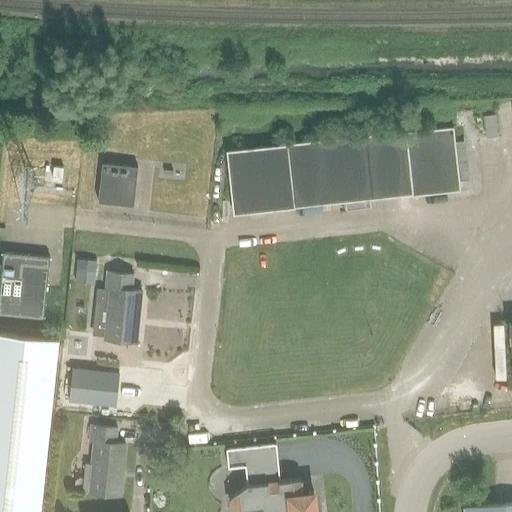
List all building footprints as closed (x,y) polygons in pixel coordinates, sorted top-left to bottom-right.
[(486,137),(497,136),(495,115),(484,116),(486,137)] [(366,136),(373,199),(461,189),(454,126),(366,136)] [(326,204),(373,199),(366,136),(319,141),(326,204)] [(294,207),(326,204),(319,141),(287,144),(294,207)] [(287,144),(227,150),(234,213),(294,207),(287,144)] [(134,205),(138,166),(103,162),(99,201),(134,205)] [(53,167),(52,178),(62,179),(63,167),(53,167)] [(0,314),(43,318),(49,257),(3,253),(0,285),(0,314)] [(78,260),(76,283),(94,284),(96,261),(78,260)] [(133,273),(107,270),(106,287),(112,288),(107,339),(136,342),(141,289),(132,288),(133,273)] [(0,511),(39,511),(57,342),(0,336),(0,511)] [(147,389),(151,366),(131,363),(127,386),(147,389)] [(73,369),(70,403),(115,407),(119,373),(73,369)] [(151,391),(172,392),(173,376),(152,376),(151,391)] [(83,491),(89,492),(120,496),(126,443),(116,442),(118,427),(93,424),(91,440),(95,440),(92,464),(86,463),(83,491)] [(280,481),(276,443),(227,449),(229,467),(245,466),(247,484),(231,496),(232,511),(234,511),(315,511),(314,492),(307,493),(306,489),(305,484),(301,482),(300,479),(280,481)] [(466,511),(511,511),(511,501),(466,507),(466,511)]
